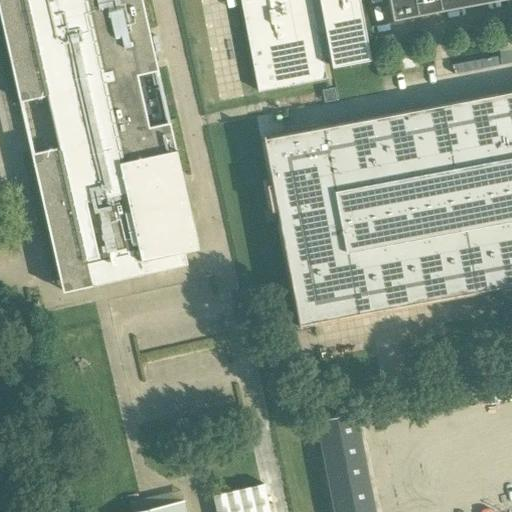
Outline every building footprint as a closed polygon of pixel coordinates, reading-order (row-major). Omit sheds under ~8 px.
[(0,0),(0,10),(61,277),(140,259),(143,273),(186,263),(183,250),(198,246),(141,0),(0,0)] [(240,0),(257,91),(326,78),(322,58),(329,57),(331,66),(370,59),(368,50),(364,28),(358,0),(240,0)] [(388,0),(392,19),(492,0),(388,0)] [(269,134),(267,134),(276,182),(270,183),(275,210),(281,209),(303,327),(306,327),(305,324),(317,321),(445,296),(463,293),(511,283),(511,92),(333,126),(333,125),(314,129),(316,135),(301,138),(300,131),(270,137),(269,134)] [(374,511),(355,412),(316,420),(333,511),(374,511)] [(269,511),(263,483),(211,495),(215,511),(269,511)] [(186,511),(184,501),(134,511),(186,511)]
